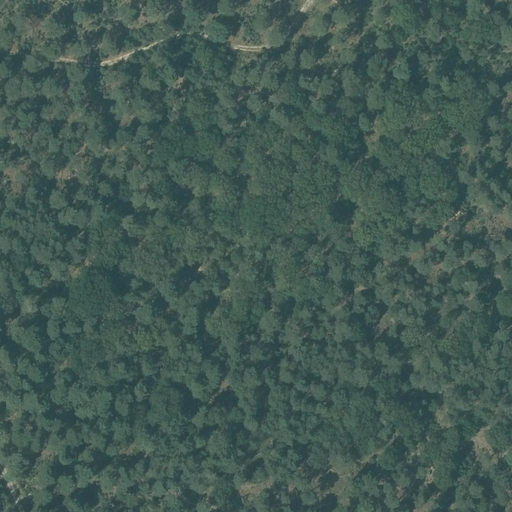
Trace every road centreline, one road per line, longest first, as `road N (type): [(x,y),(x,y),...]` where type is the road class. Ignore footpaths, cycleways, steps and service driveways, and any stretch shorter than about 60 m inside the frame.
road 1 (track): [(0,52),(122,62),(189,36),(269,44),(285,34),(305,0)]
road 2 (track): [(340,0),(382,44),(419,67),(458,125),(491,154),(511,160)]
